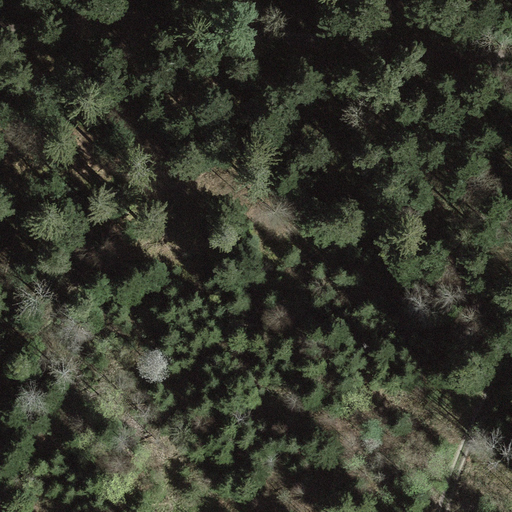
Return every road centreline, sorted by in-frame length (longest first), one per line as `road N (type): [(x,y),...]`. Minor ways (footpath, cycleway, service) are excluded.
road 1 (track): [(0,32),(109,19),(511,60)]
road 2 (track): [(511,357),(472,433),(445,511)]
